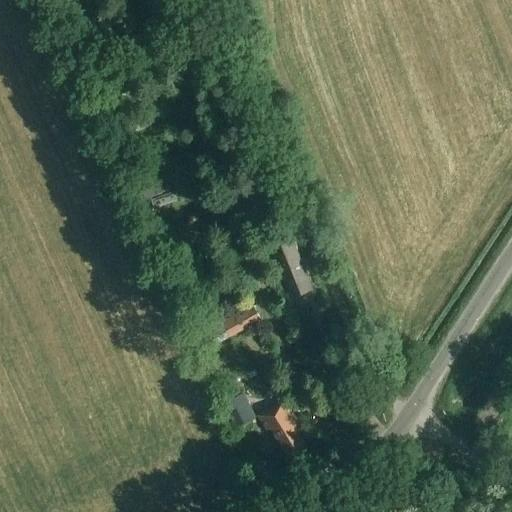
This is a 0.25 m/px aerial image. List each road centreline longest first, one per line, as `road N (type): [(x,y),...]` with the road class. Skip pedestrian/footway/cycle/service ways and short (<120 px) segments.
road 1 (tertiary): [(408,413),(511,255)]
road 2 (tertiary): [(291,511),(372,456),(408,413)]
road 3 (unclassified): [(408,413),(511,485)]
